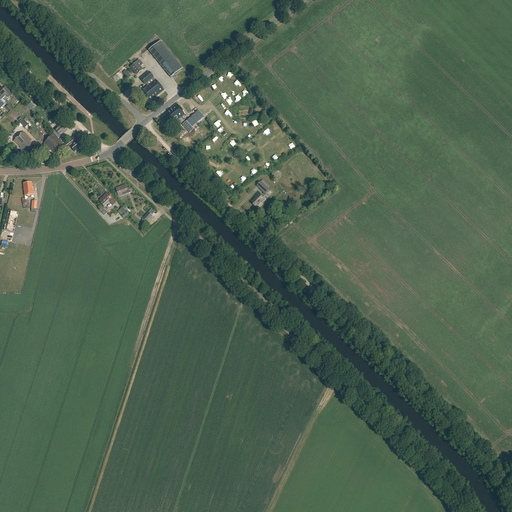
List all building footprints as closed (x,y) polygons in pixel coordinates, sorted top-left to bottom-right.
[(183,69),(160,41),(149,51),(171,78),(183,69)] [(130,67),(137,75),(143,70),(140,67),(143,64),(139,60),(130,67)] [(153,78),(149,72),(141,79),(146,84),(153,78)] [(155,80),(147,87),(147,88),(141,93),(148,102),(157,95),(157,96),(164,90),(155,80)] [(0,86),(0,95),(3,99),(6,96),(8,98),(10,96),(11,97),(13,94),(7,88),(4,91),(0,86)] [(176,106),(167,113),(167,116),(162,119),(168,127),(183,117),(176,106)] [(198,112),(187,121),(192,127),(203,118),(198,112)] [(28,125),(23,119),(19,123),(25,129),(28,125)] [(187,121),(182,125),(189,133),(194,129),(192,127),(187,121)] [(55,131),(60,137),(64,133),(64,132),(67,129),(62,124),(55,131)] [(32,141),(23,132),(13,142),(28,157),(36,149),(30,142),(32,141)] [(64,145),(53,134),(44,143),(55,154),(64,145)] [(82,147),(76,140),(74,142),(75,143),(70,146),(75,152),(82,147)] [(256,187),(265,195),(269,190),(268,189),(270,188),(262,180),(256,187)] [(32,187),(31,183),(23,184),(25,196),(34,195),(33,187),(32,187)] [(127,188),(126,185),(116,188),(118,197),(132,192),(130,187),(127,188)] [(109,202),(113,206),(117,203),(107,192),(104,195),(105,196),(100,201),(105,206),(107,204),(106,204),(109,202)] [(259,193),(255,197),(256,198),(250,203),(255,208),(260,202),(261,203),(265,199),(259,193)] [(123,207),(122,208),(119,210),(122,214),(121,215),(123,219),(129,214),(123,207)]
